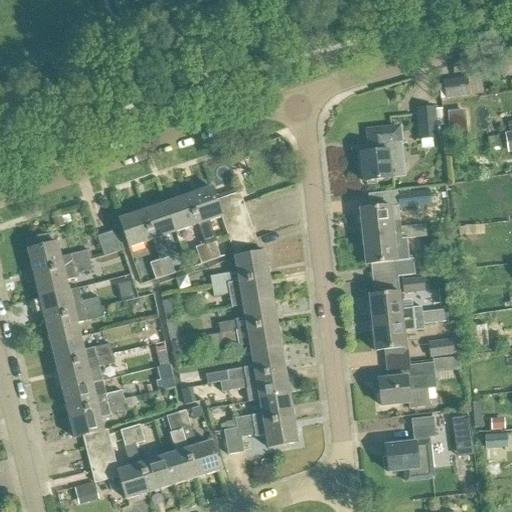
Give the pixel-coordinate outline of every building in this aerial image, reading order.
[(466,78),(442,81),(445,102),(469,99),(466,78)] [(442,127),(440,111),(434,112),(434,109),(417,111),(419,142),(436,140),(435,128),(442,127)] [(405,179),(400,129),(367,132),(370,155),(360,156),(363,184),(405,179)] [(216,202),(211,189),(188,197),(198,226),(205,246),(210,262),(220,258),(214,242),(216,242),(209,222),(221,218),(220,214),(216,202)] [(398,195),(399,210),(431,206),(429,192),(398,195)] [(240,194),(216,202),(220,214),(244,206),(240,194)] [(188,197),(165,205),(175,234),(198,226),(188,197)] [(175,234),(165,205),(143,213),(153,242),(159,262),(165,279),(175,275),(169,259),(170,259),(163,238),(175,234)] [(244,206),(220,214),(221,218),(224,225),(248,217),(244,206)] [(400,229),(399,223),(398,208),(360,212),(363,239),(395,236),(401,236),(426,233),(425,227),(400,229)] [(129,250),(152,242),(153,242),(143,213),(119,221),(129,250)] [(248,217),(224,225),(228,237),(251,228),(248,217)] [(251,228),(228,237),(231,248),(255,240),(251,228)] [(114,232),(97,238),(104,258),(121,252),(114,232)] [(395,236),(363,239),(366,267),(396,263),(398,279),(414,277),(412,261),(408,261),(406,240),(426,238),(426,233),(401,236),(395,236)] [(61,259),(57,245),(53,246),(50,237),(56,235),(56,234),(27,242),(29,252),(27,253),(33,276),(89,263),(86,253),(61,259)] [(255,240),(231,248),(235,259),(261,255),(255,240)] [(210,262),(205,246),(195,249),(201,265),(210,262)] [(235,259),(237,274),(209,278),(211,289),(269,278),(265,254),(261,255),(235,259)] [(165,279),(159,262),(149,265),(155,282),(165,279)] [(89,263),(33,276),(39,300),(69,292),(67,283),(76,281),(75,277),(91,273),(89,263)] [(269,278),(211,289),(213,299),(229,296),(232,309),(243,307),(273,302),(269,278)] [(402,281),(403,295),(425,293),(423,279),(402,281)] [(45,323),(101,309),(98,299),(82,303),(79,290),(69,292),(39,300),(45,323)] [(399,295),(369,298),(372,325),(447,317),(446,312),(422,314),(421,309),(412,310),(411,301),(400,302),(399,295)] [(243,307),(245,320),(239,321),(241,332),(277,326),(273,302),(243,307)] [(103,320),(101,309),(45,323),(50,346),(81,339),(77,326),(103,320)] [(447,317),(372,325),(375,353),(405,350),(404,333),(423,331),(422,325),(447,323),(447,317)] [(174,319),(164,321),(170,344),(180,341),(174,319)] [(219,336),(237,333),(235,323),(218,326),(219,336)] [(277,326),(241,332),(237,333),(219,336),(203,339),(205,351),(221,348),(222,350),(224,349),(223,346),(237,344),(237,349),(250,347),(251,355),(281,349),(277,326)] [(488,348),(486,326),(465,328),(467,350),(488,348)] [(81,339),(50,346),(56,370),(112,356),(110,346),(84,352),(81,339)] [(428,344),(430,360),(454,357),(452,340),(428,344)] [(172,355),(181,353),(179,343),(171,344),(172,355)] [(285,373),(281,349),(251,355),(255,378),(285,373)] [(112,356),(56,370),(62,393),(92,385),(102,383),(99,370),(115,366),(112,356)] [(378,382),(381,408),(407,405),(408,412),(429,410),(427,391),(436,390),(434,374),(459,372),(458,359),(433,361),(433,365),(409,368),(410,379),(378,382)] [(228,383),(245,380),(244,370),(226,373),(228,383)] [(290,397),(285,373),(255,378),(245,380),(228,383),(229,393),(245,391),(247,404),(259,402),(290,397)] [(158,394),(175,390),(173,378),(155,383),(158,394)] [(68,416),(123,402),(121,393),(105,396),(102,383),(92,385),(62,393),(68,416)] [(195,405),(192,389),(180,392),(183,407),(195,405)] [(259,402),(262,416),(234,421),(234,422),(225,424),(226,432),(294,420),(290,397),(259,402)] [(126,413),(123,402),(68,416),(74,440),(83,438),(104,433),(101,420),(110,418),(110,416),(126,413)] [(474,429),(482,428),(480,404),(472,404),(474,429)] [(210,444),(196,448),(185,413),(176,416),(181,432),(196,480),(219,473),(210,444)] [(169,436),(175,455),(164,458),(173,488),(196,480),(181,432),(176,416),(166,419),(171,435),(169,436)] [(453,439),(470,437),(468,418),(451,420),(453,439)] [(415,445),(385,448),(388,474),(404,473),(406,484),(433,480),(429,439),(435,439),(433,419),(412,421),(415,445)] [(226,432),(223,433),(227,457),(243,455),(241,440),(254,438),(254,439),(266,438),(268,450),(298,444),(294,420),(226,432)] [(130,430),(135,446),(144,443),(139,427),(130,430)] [(135,446),(130,430),(120,433),(125,449),(135,446)] [(107,432),(104,433),(83,438),(86,450),(110,443),(107,432)] [(505,437),(485,438),(485,450),(506,449),(505,437)] [(110,443),(86,450),(89,461),(113,455),(110,443)] [(113,455),(89,461),(91,473),(116,467),(113,455)] [(164,458),(141,465),(150,495),(173,488),(164,458)] [(117,473),(116,467),(91,473),(94,485),(119,479),(126,502),(150,495),(141,465),(117,473)]
